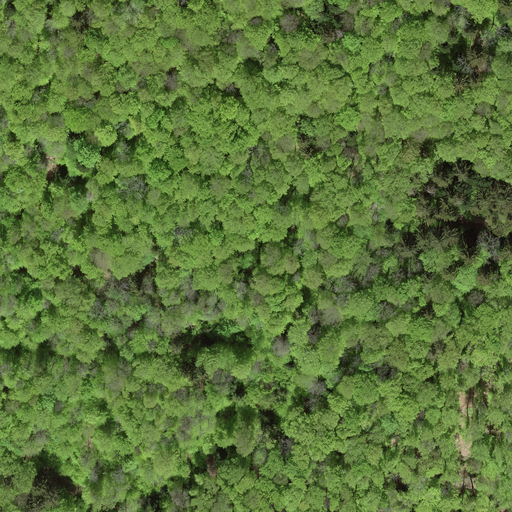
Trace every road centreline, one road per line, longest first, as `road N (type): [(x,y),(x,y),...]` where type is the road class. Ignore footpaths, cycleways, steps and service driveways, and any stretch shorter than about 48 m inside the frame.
road 1 (track): [(511,221),(346,206),(127,263),(0,259)]
road 2 (track): [(0,435),(124,511)]
